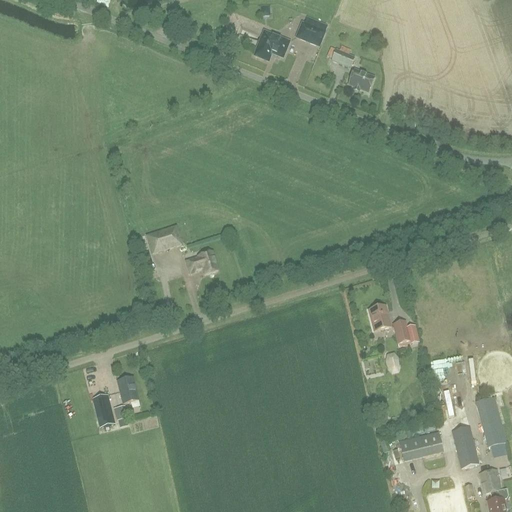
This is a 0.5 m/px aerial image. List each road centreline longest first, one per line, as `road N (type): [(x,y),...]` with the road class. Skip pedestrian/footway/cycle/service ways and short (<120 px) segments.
road 1 (unclassified): [(0,386),(511,226)]
road 2 (unclassified): [(511,162),(442,152),(62,0)]
